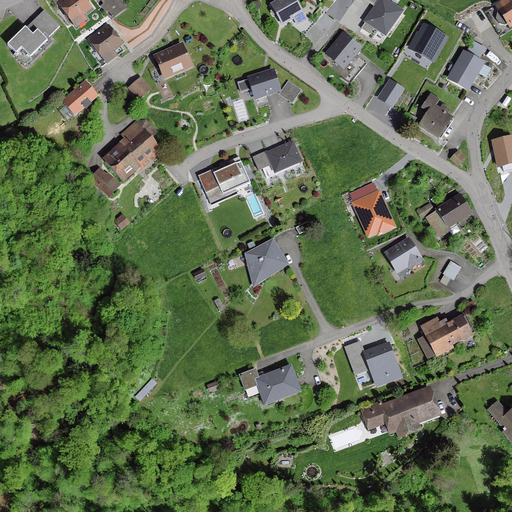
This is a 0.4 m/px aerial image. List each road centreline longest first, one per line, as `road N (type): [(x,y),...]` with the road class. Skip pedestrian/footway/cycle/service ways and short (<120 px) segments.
road 1 (residential): [(481,194),(322,87),(267,45),(242,14)]
road 2 (residential): [(511,74),(472,129),(481,194)]
